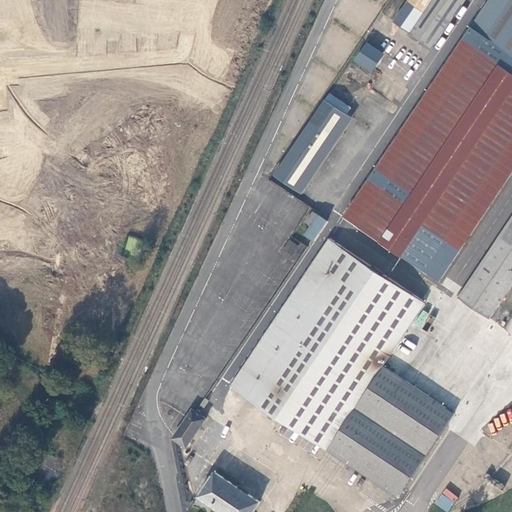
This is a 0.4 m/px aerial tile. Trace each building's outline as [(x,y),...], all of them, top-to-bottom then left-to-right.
[(33,0),(13,0),(13,5),(0,5),(1,17),(34,16),(33,0)] [(174,1),(163,0),(163,9),(153,9),(152,31),(173,32),(174,1)] [(221,0),(198,0),(192,14),(212,23),(221,0)] [(511,0),(491,0),(344,220),(438,283),(511,173),(511,0)] [(409,0),(395,21),(432,47),(465,0),(409,0)] [(94,14),(84,14),(83,35),(104,37),(106,8),(94,8),(94,14)] [(136,13),(115,12),(113,36),(134,38),(136,13)] [(26,29),(0,30),(0,36),(1,50),(36,48),(36,36),(26,37),(26,29)] [(383,56),(369,46),(359,60),(373,69),(383,56)] [(48,74),(37,75),(38,83),(25,84),(25,95),(58,93),(57,82),(49,82),(48,74)] [(341,80),(335,90),(344,95),(350,87),(341,80)] [(328,100),(274,182),(281,186),(284,182),(300,193),(351,115),(328,100)] [(20,107),(9,109),(10,117),(0,119),(0,130),(32,125),(29,113),(21,115),(20,107)] [(34,136),(9,144),(16,163),(49,152),(45,141),(36,144),(34,136)] [(31,177),(22,184),(27,190),(16,198),(23,207),(49,188),(42,178),(35,183),(31,177)] [(51,208),(35,229),(51,241),(72,213),(63,206),(57,213),(51,208)] [(307,223),(312,227),(319,218),(313,214),(307,223)] [(328,222),(319,216),(319,218),(312,227),(303,240),(311,245),(312,246),(328,222)] [(511,218),(459,298),(489,319),(511,285),(511,218)] [(116,227),(105,223),(102,230),(95,226),(85,248),(104,256),(116,227)] [(284,308),(232,385),(399,496),(454,413),(383,365),(425,303),(330,240),(284,308)] [(291,241),(282,255),(292,262),(301,248),(291,241)] [(0,294),(13,278),(4,270),(0,274),(0,294)] [(20,286),(7,307),(15,312),(11,320),(22,326),(39,298),(20,286)] [(58,310),(48,333),(57,337),(53,344),(65,349),(79,319),(58,310)] [(511,314),(503,328),(511,334),(511,314)] [(206,418),(196,412),(193,409),(173,438),(185,446),(186,447),(206,418)] [(186,456),(190,450),(186,447),(185,446),(181,453),(186,456)] [(253,511),(260,502),(216,472),(199,497),(220,511),(253,511)] [(446,511),(447,511),(458,497),(445,488),(434,504),(446,511)] [(140,511),(117,501),(112,510),(116,511),(140,511)]
